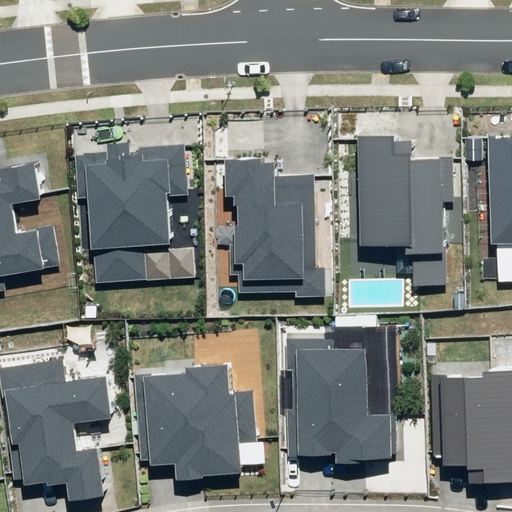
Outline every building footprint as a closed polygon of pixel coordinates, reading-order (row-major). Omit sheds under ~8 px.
[(405,128),(367,129),(370,236),(417,235),(419,276),(452,275),(448,151),(420,152),(419,134),(405,135),(405,128)] [(486,130),(470,131),(470,154),(486,153),(486,130)] [(504,276),(511,276),(511,131),(498,132),(500,232),(504,232),(504,276)] [(112,146),(81,148),(84,191),(97,191),(102,276),(152,273),(150,235),(176,234),(173,186),(192,185),(189,140),(135,143),(135,138),(112,139),(112,146)] [(321,261),(318,167),(282,168),(282,151),(234,152),(235,186),(243,185),(245,237),(237,238),(237,268),(245,267),(246,284),(302,283),(302,289),(329,288),(328,261),(321,261)] [(0,289),(13,287),(9,264),(59,255),(52,219),(24,224),(18,194),(47,189),(41,155),(0,162),(0,289)] [(340,331),(291,332),(293,444),(345,444),(345,452),(401,451),(399,318),(340,319),(340,331)] [(67,354),(2,363),(17,471),(57,466),(59,475),(76,473),(78,489),(112,484),(106,440),(85,443),(81,411),(119,406),(113,367),(70,373),(67,354)] [(142,369),(149,456),(185,453),(186,467),(248,462),(246,434),(259,433),(255,385),(237,386),(234,355),(193,359),(193,365),(142,369)] [(494,368),(438,369),(440,449),(479,448),(479,472),(511,471),(511,362),(494,363),(494,368)]
